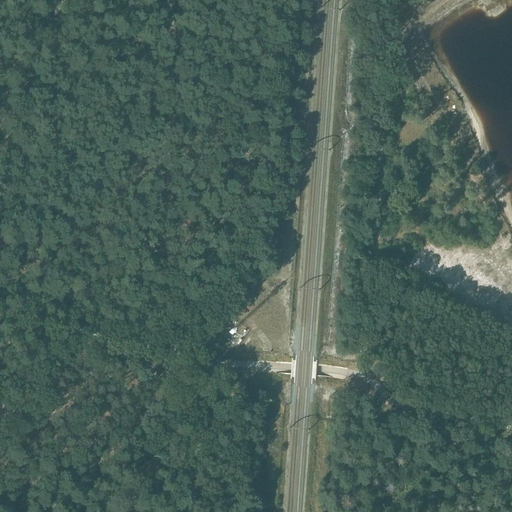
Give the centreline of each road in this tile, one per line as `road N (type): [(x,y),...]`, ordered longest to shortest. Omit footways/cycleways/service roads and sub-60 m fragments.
road 1 (track): [(403,0),(384,35),(365,368)]
road 2 (track): [(188,358),(0,313)]
road 3 (track): [(189,511),(201,379),(188,358)]
